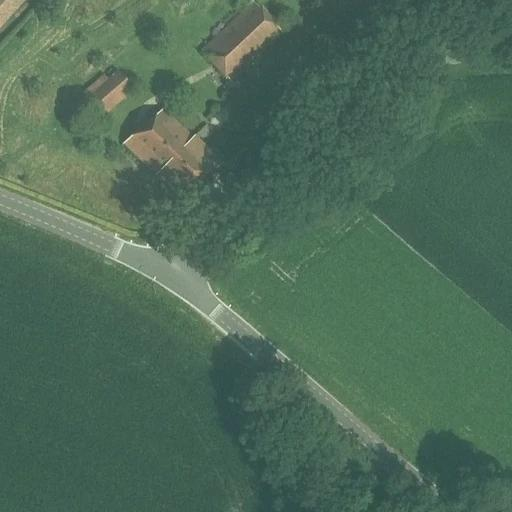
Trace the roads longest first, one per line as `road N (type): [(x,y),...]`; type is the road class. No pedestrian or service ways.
road 1 (tertiary): [(450,511),(212,305)]
road 2 (unclassified): [(219,215),(423,54)]
road 3 (tertiary): [(121,249),(0,198)]
